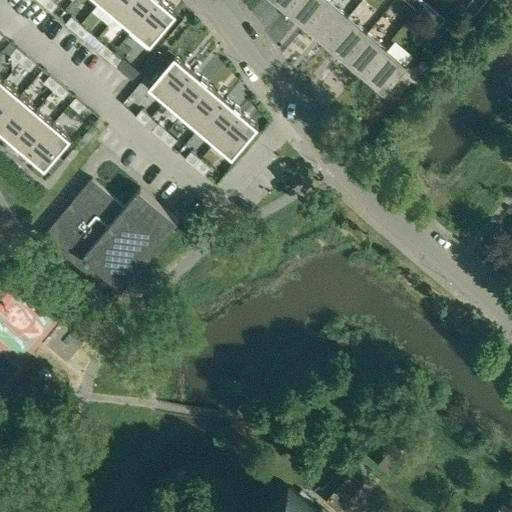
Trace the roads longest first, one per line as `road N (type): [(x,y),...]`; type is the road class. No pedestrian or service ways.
road 1 (residential): [(296,112),(227,191),(213,196),(0,16)]
road 2 (unclassified): [(511,314),(368,191),(296,112)]
road 3 (unclassified): [(296,112),(215,0)]
